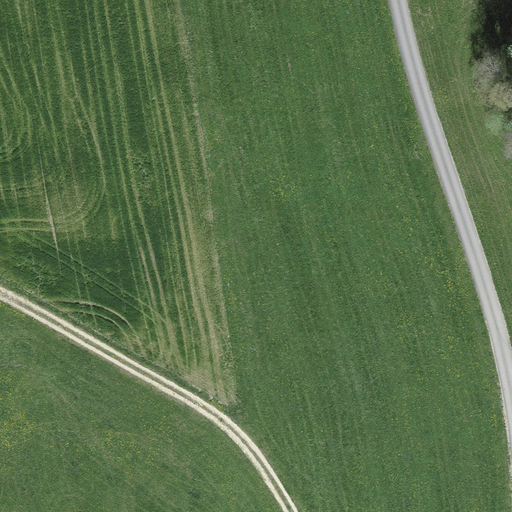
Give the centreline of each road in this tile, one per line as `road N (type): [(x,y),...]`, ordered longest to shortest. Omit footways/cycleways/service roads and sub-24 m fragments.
road 1 (unclassified): [(397,0),(489,309),(511,415)]
road 2 (track): [(0,292),(222,416),(290,511)]
